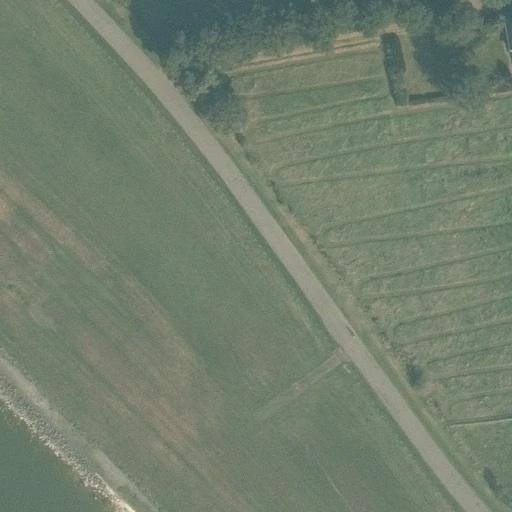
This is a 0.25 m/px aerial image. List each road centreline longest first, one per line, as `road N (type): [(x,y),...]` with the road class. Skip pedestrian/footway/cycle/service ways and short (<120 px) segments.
road 1 (tertiary): [(478,511),(219,163),(79,0)]
road 2 (track): [(255,420),(352,347)]
